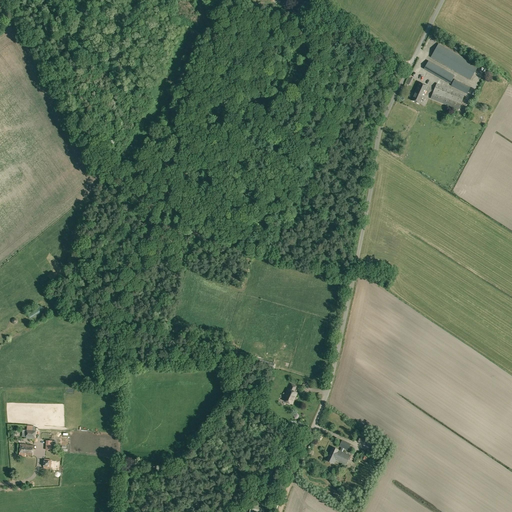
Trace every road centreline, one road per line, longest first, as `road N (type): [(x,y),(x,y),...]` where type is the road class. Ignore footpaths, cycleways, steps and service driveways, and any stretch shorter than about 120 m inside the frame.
road 1 (unclassified): [(306,440),(329,384),(380,128),(441,0)]
road 2 (track): [(286,260),(158,222)]
